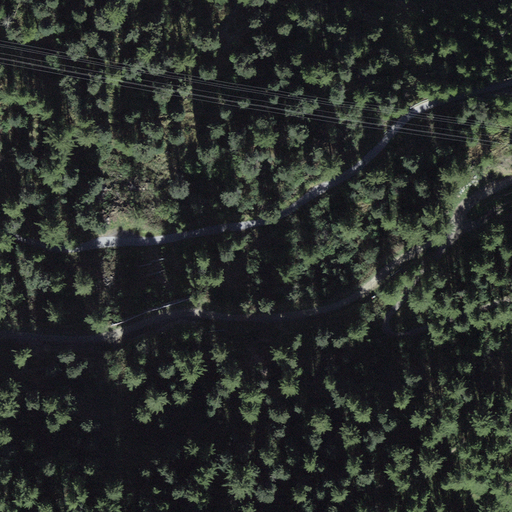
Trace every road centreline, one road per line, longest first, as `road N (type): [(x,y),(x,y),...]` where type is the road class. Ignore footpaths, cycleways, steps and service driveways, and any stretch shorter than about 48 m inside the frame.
road 1 (track): [(0,229),(69,246),(158,240),(282,216),(356,168),(425,106),(511,82)]
road 2 (track): [(0,332),(104,340),(193,308),(225,319),(306,313),(355,298),(437,245)]
road 3 (track): [(511,177),(475,192),(382,334),(396,341),(511,303)]
road 4 (track): [(511,400),(439,452),(418,485),(388,480),(396,511)]
